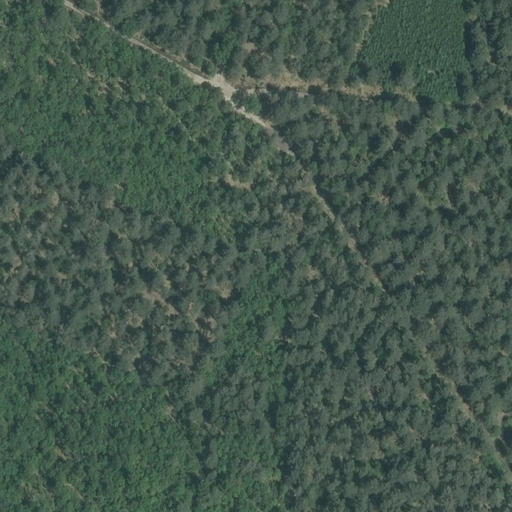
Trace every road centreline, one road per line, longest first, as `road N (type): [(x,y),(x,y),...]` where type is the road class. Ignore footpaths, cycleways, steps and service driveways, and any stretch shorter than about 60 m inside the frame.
road 1 (track): [(284,150),(511,475)]
road 2 (track): [(293,511),(284,150)]
road 3 (track): [(511,120),(230,91)]
road 4 (track): [(220,85),(69,0)]
